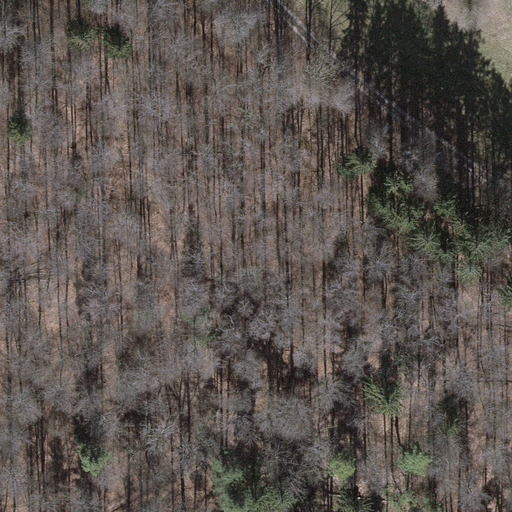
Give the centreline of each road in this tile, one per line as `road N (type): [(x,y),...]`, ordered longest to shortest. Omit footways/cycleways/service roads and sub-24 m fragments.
road 1 (track): [(84,511),(436,326),(511,313)]
road 2 (track): [(280,0),(327,56),(511,196)]
